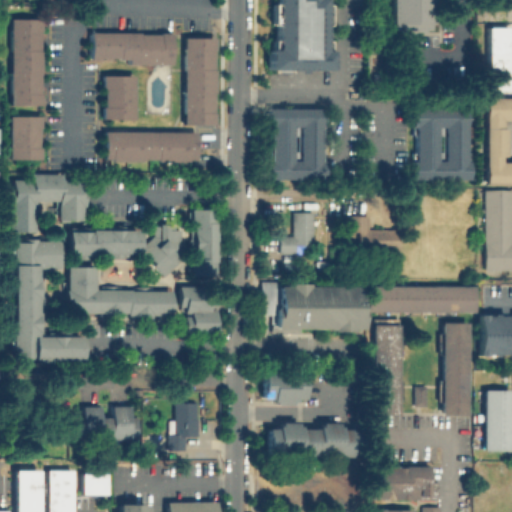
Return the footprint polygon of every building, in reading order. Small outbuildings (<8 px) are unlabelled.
[(333,0),(333,75),(268,75),(268,0),(333,0)] [(433,0),(433,34),(389,34),(389,0),(433,0)] [(6,18),(37,18),(37,105),(5,105),(6,18)] [(508,29),(507,90),(487,90),(488,29),(508,29)] [(86,32),(135,32),(135,33),(155,33),(155,32),(167,32),(168,63),(124,63),(124,58),(115,58),(115,57),(95,57),(95,58),(87,58),(86,32)] [(179,37),(210,37),(210,123),(179,123),(179,37)] [(100,86),(98,86),(98,74),(130,74),(130,118),(98,118),(98,106),(100,106),(100,86)] [(511,97),(511,183),(485,183),(486,97),(511,97)] [(323,108),(322,175),(268,174),(268,108),(323,108)] [(466,110),(466,177),(413,176),(414,110),(466,110)] [(34,127),(36,127),(36,115),(5,115),(5,158),(36,158),(36,147),(34,147),(34,127)] [(100,130),(191,131),(191,159),(177,159),(177,161),(152,161),(152,159),(138,159),(138,161),(107,161),(107,159),(99,159),(100,130)] [(63,171),(62,179),(83,179),(83,221),(58,221),(59,197),(35,197),(34,233),(6,232),(6,177),(29,177),(29,170),(63,171)] [(511,241),(511,269),(484,269),(485,241),(483,190),(511,190),(511,241)] [(217,212),(217,277),(189,277),(189,211),(217,212)] [(311,211),(311,254),(278,253),(278,234),(291,234),(291,211),(311,211)] [(398,229),(398,250),(358,250),(358,232),(350,231),(350,215),(368,216),(367,228),(398,229)] [(171,221),(172,228),(180,227),(181,256),(163,276),(151,265),(156,260),(141,246),(152,234),(151,222),(171,221)] [(137,226),(137,258),(63,257),(63,225),(137,226)] [(60,238),(59,262),(40,262),(39,333),(86,333),(85,358),(12,358),(12,237),(60,238)] [(170,284),(170,313),(62,313),(63,264),(93,264),(93,284),(170,284)] [(274,282),(273,313),(255,313),(255,281),(274,281),(274,282)] [(273,315),(274,282),(359,283),(359,328),(273,327),(273,315)] [(215,283),(215,312),(210,312),(210,336),(178,335),(178,311),(175,311),(175,283),(215,283)] [(469,285),(469,311),(362,310),(362,285),(469,285)] [(473,355),(502,355),(502,348),(510,348),(510,354),(511,354),(511,314),(511,315),(511,320),(502,320),(502,314),(473,314),(473,355)] [(437,321),(463,321),(463,414),(437,414),(437,321)] [(369,324),(395,324),(394,417),(368,416),(369,324)] [(203,366),(203,354),(216,354),(215,366),(203,366)] [(300,370),(300,398),(290,398),(290,401),(287,401),(287,404),(270,404),(270,401),(267,401),(267,397),(257,397),(257,370),(300,370)] [(410,405),(422,405),(422,384),(409,384),(410,405)] [(509,389),(509,449),(482,449),(483,389),(509,389)] [(196,401),(195,434),(184,434),(184,449),(166,449),(167,419),(174,419),(174,401),(196,401)] [(100,412),(108,412),(109,403),(137,403),(137,441),(74,441),(74,403),(100,403),(100,412)] [(345,456),(346,428),(336,428),(336,425),(333,425),(333,422),(316,421),(316,425),(313,425),(313,428),(296,428),(296,425),(292,425),(292,422),(276,422),(276,425),(272,425),(272,427),(262,427),(262,455),(345,456)] [(369,495),(370,469),(428,469),(427,495),(369,495)] [(38,470),(37,511),(14,511),(15,470),(38,470)] [(70,474),(69,511),(46,511),(47,473),(70,474)] [(83,494),(83,474),(107,474),(107,494),(83,494)] [(161,501),(161,511),(211,511),(212,500),(161,501)] [(142,511),(142,503),(114,503),(113,511),(142,511)]
